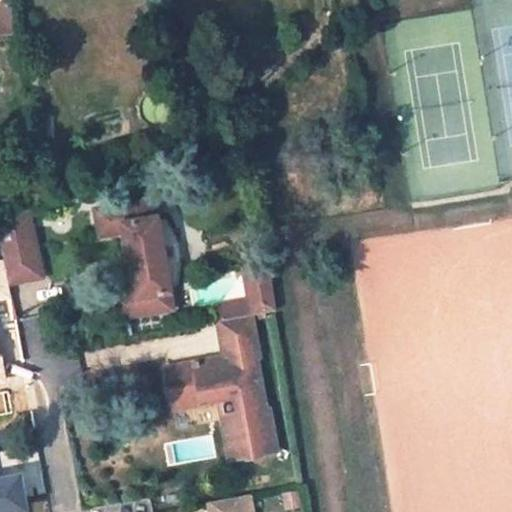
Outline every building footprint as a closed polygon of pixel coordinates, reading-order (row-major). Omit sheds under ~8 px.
[(0,30),(12,30),(12,5),(0,4),(0,30)] [(153,203),(136,206),(139,222),(156,220),(153,203)] [(44,204),(21,214),(33,273),(66,266),(58,224),(48,226),(44,204)] [(136,206),(94,213),(99,239),(123,234),(133,292),(109,296),(115,322),(150,316),(146,299),(169,295),(156,220),(139,222),(136,206)] [(269,269),(244,274),(249,305),(218,311),(219,325),(251,319),(277,314),(269,269)] [(169,295),(146,299),(150,316),(172,312),(169,295)] [(251,319),(219,325),(224,352),(255,347),(251,319)] [(226,362),(167,372),(174,411),(235,399),(238,414),(223,417),(231,461),(275,453),(267,413),(264,414),(255,363),(258,362),(255,347),(224,352),(226,362)] [(253,511),(250,498),(211,507),(212,511),(253,511)]
